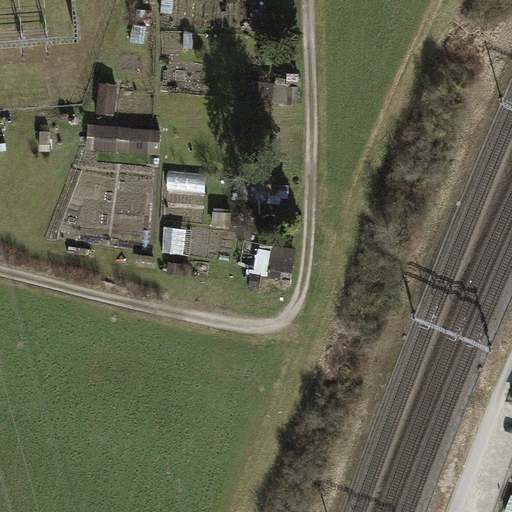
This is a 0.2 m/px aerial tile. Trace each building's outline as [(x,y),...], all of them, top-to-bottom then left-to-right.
[(154,10),(134,9),(133,20),(154,20),(154,10)] [(287,15),(266,15),(266,28),(287,28),(287,15)] [(99,107),(118,109),(121,85),(101,83),(99,107)] [(253,84),(244,83),(241,101),(250,103),(253,84)] [(164,129),(96,125),(94,148),(162,153),(164,129)] [(198,227),(186,226),(185,239),(197,240),(198,227)] [(299,250),(263,244),(260,262),(296,268),(299,250)] [(101,249),(71,246),(70,252),(100,256),(101,249)] [(160,258),(138,256),(138,267),(159,268),(160,258)] [(266,276),(253,275),(251,290),(264,291),(266,276)]
